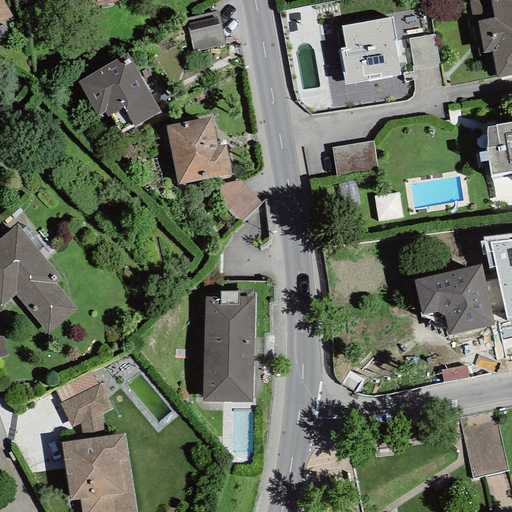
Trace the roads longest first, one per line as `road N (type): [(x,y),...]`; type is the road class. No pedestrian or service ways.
road 1 (tertiary): [(297,416),(295,261),(250,0)]
road 2 (unknown): [(272,127),(511,86)]
road 3 (residential): [(297,416),(349,416),(511,388)]
